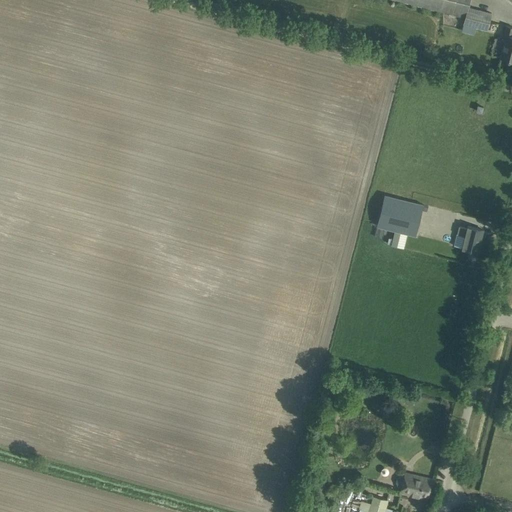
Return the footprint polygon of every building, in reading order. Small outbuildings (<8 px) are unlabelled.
[(398,0),(449,13),(455,14),(464,17),(461,29),(474,33),(476,26),(487,29),(489,20),(477,17),(479,9),(467,6),(469,0),(398,0)] [(511,27),(506,26),(502,42),(504,42),(500,57),(511,60),(511,35),(511,34),(511,27)] [(384,194),(376,226),(415,235),(423,204),(384,194)] [(459,226),(454,245),(477,251),(483,229),(467,226),(467,228),(459,226)] [(397,478),(396,482),(398,485),(402,487),(401,491),(412,493),(412,495),(419,496),(419,495),(429,498),(433,480),(423,477),(405,473),(405,476),(400,476),(397,478)] [(357,511),(392,511),(394,509),(361,500),(357,511)]
